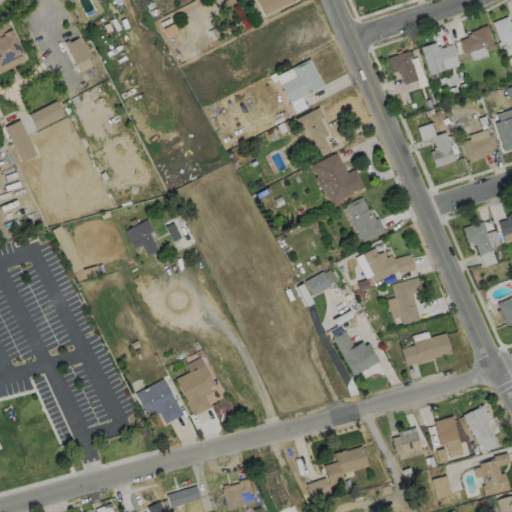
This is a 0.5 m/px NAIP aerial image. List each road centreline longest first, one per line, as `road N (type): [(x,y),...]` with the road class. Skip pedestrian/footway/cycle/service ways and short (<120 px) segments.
road 1 (residential): [(511,362),(0,509)]
road 2 (residential): [(511,392),(339,0)]
road 3 (residential): [(474,0),(357,45)]
